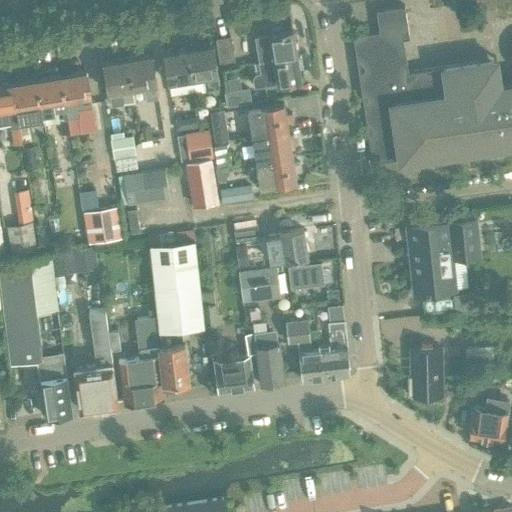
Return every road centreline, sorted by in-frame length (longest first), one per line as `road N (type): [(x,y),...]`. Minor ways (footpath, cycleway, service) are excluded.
road 1 (residential): [(0,440),(363,393)]
road 2 (residential): [(350,208),(322,0)]
road 3 (residential): [(363,393),(368,368),(350,208)]
road 4 (residential): [(350,208),(511,189)]
road 5 (residential): [(363,393),(461,464)]
